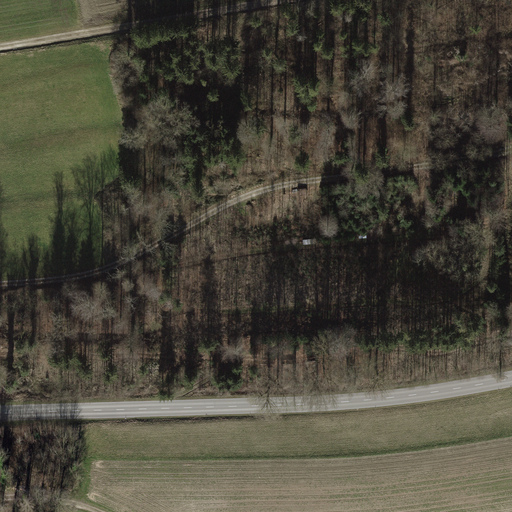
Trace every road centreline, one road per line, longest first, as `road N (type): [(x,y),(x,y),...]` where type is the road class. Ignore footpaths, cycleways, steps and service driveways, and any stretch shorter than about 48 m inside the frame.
road 1 (track): [(511,149),(296,183),(237,200),(106,270),(0,284)]
road 2 (tertiary): [(0,415),(320,404),(511,379)]
road 3 (track): [(511,332),(445,351),(359,347),(225,369),(164,409)]
road 4 (track): [(314,0),(0,51)]
